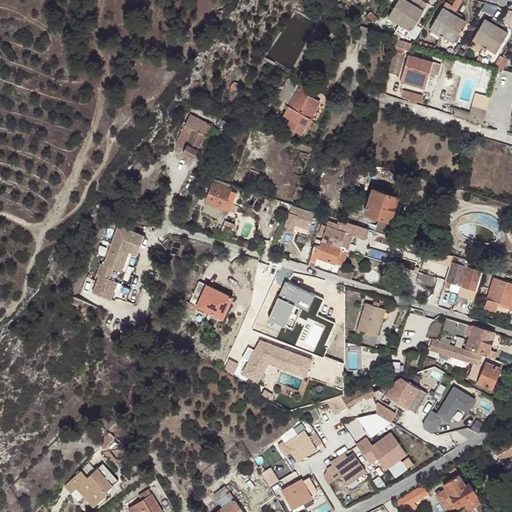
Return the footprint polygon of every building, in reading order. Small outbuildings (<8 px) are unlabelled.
[(401,24),(415,0),(397,0),(388,17),(401,24)] [(420,2),(415,0),(401,24),(411,30),(423,9),(418,6),(420,2)] [(422,0),(420,2),(418,6),(423,9),(427,3),(422,0)] [(448,10),(450,7),(452,5),(446,2),(443,8),(448,10)] [(442,35),(457,11),(450,7),(448,10),(443,8),(431,28),(442,35)] [(463,14),(457,11),(442,35),(453,41),(465,21),(461,18),(463,14)] [(484,45),(498,22),(492,18),(489,21),(485,18),(473,39),(482,45),(484,45)] [(505,26),(498,22),(484,45),(495,52),(508,32),(503,29),(505,26)] [(370,28),(360,25),(355,39),(364,42),(370,28)] [(482,45),(473,39),(469,44),(479,50),(482,45)] [(410,50),(413,43),(406,41),(403,48),(410,50)] [(404,52),(396,49),(389,70),(398,72),(404,52)] [(440,64),(409,54),(400,80),(425,88),(428,76),(433,77),(434,74),(437,75),(440,64)] [(502,87),(511,88),(511,77),(505,76),(502,87)] [(289,101),(299,83),(293,80),(293,82),(287,79),(279,96),(289,101)] [(307,87),(299,83),(289,101),(283,114),(289,118),(286,125),(302,134),(311,116),(309,115),(317,99),(305,92),(307,87)] [(196,148),(201,138),(203,139),(206,138),(207,136),(208,137),(213,126),(188,114),(174,144),(184,149),(183,152),(193,158),(198,149),(196,148)] [(220,217),(230,187),(212,182),(203,211),(220,217)] [(390,219),(397,196),(373,188),(365,211),(390,219)] [(405,198),(397,196),(390,219),(398,222),(405,198)] [(316,211),(291,203),(284,223),(309,232),(316,211)] [(221,232),(230,235),(233,227),(234,228),(236,222),(226,218),(221,232)] [(319,239),(348,248),(354,234),(338,228),(340,223),(328,219),(324,226),(320,224),(317,232),(321,233),(319,239)] [(135,254),(142,236),(115,227),(101,266),(99,265),(95,275),(98,276),(94,286),(112,292),(116,282),(108,279),(111,269),(119,272),(125,257),(121,256),(124,250),(127,251),(131,253),(135,254)] [(405,235),(404,239),(428,247),(440,250),(442,251),(442,248),(405,235)] [(313,243),(309,259),(315,262),(317,257),(342,265),(348,248),(319,239),(318,244),(313,243)] [(112,292),(94,286),(92,294),(114,302),(131,253),(127,251),(124,250),(121,256),(125,257),(119,272),(111,269),(108,279),(116,282),(112,292)] [(452,260),(454,255),(442,251),(440,250),(436,261),(450,265),(452,260)] [(467,265),(452,260),(450,265),(445,280),(443,287),(449,289),(451,283),(460,286),(467,265)] [(483,270),(467,265),(460,286),(477,292),(483,270)] [(433,285),(434,279),(419,274),(417,280),(433,285)] [(511,281),(495,277),(485,307),(497,310),(500,302),(509,305),(509,307),(511,307),(511,281)] [(334,294),(292,279),(276,322),(318,337),(334,294)] [(223,303),(228,306),(233,296),(200,281),(190,301),(198,305),(218,315),(223,303)] [(459,291),(475,297),(477,292),(460,286),(459,291)] [(198,305),(190,301),(187,300),(185,306),(186,306),(196,311),(198,305)] [(375,345),(387,309),(366,302),(356,333),(360,335),(359,340),(375,345)] [(222,317),(228,306),(223,303),(218,315),(222,317)] [(196,311),(186,306),(181,319),(192,320),(196,311)] [(475,326),(447,318),(444,328),(469,336),(470,335),(473,336),(475,326)] [(496,332),(475,326),(473,336),(471,341),(469,350),(479,353),(496,358),(499,351),(491,349),(496,332)] [(452,339),(441,336),(440,340),(451,345),(452,339)] [(456,346),(462,348),(464,339),(458,337),(456,346)] [(430,348),(475,362),(479,353),(469,350),(462,348),(456,346),(451,345),(440,340),(433,339),(430,348)] [(250,361),(242,373),(258,381),(270,362),(307,376),(310,371),(308,370),(311,359),(261,342),(256,351),(251,349),(245,359),(250,361)] [(414,369),(417,352),(414,351),(414,354),(410,354),(407,371),(414,369)] [(475,362),(470,376),(493,386),(504,361),(496,358),(479,353),(475,362)] [(435,362),(437,359),(426,356),(424,365),(435,362)] [(402,375),(372,384),(409,407),(421,388),(402,375)] [(347,393),(328,401),(337,414),(357,401),(366,397),(367,398),(376,394),(372,384),(347,393)] [(431,409),(422,423),(423,426),(433,432),(441,418),(450,422),(458,407),(469,414),(478,399),(454,385),(437,413),(431,409)] [(325,402),(316,405),(321,417),(323,423),(332,419),(325,402)] [(316,405),(310,408),(314,419),(321,417),(316,405)] [(378,413),(390,421),(395,413),(383,405),(378,413)] [(475,428),(483,431),(486,422),(478,419),(475,428)] [(472,426),(453,431),(456,442),(475,438),(472,426)] [(296,457),(317,445),(307,428),(300,432),(301,434),(288,443),(286,439),(280,442),(286,453),(292,450),(296,457)] [(367,435),(355,443),(371,464),(380,458),(386,467),(405,453),(390,431),(372,443),(367,435)] [(511,437),(494,448),(501,459),(511,452),(511,437)] [(325,479),(331,474),(334,479),(340,474),(346,482),(364,469),(353,453),(347,457),(348,459),(336,467),(334,464),(333,464),(327,468),(326,469),(326,470),(325,470),(325,471),(324,472),(324,473),(324,474),(324,475),(324,476),(324,477),(325,477),(325,478),(325,479)] [(88,476),(82,470),(66,485),(80,501),(85,496),(93,505),(108,492),(106,490),(118,480),(102,462),(88,476)] [(274,466),(266,471),(273,485),(282,480),(274,466)] [(446,511),(462,502),(474,495),(475,495),(467,482),(465,483),(459,474),(442,484),(445,489),(436,494),(446,511)] [(283,490),(293,506),(312,494),(310,490),(316,486),(310,477),(309,476),(303,479),(302,477),(301,478),(295,481),(296,482),(283,490)] [(215,511),(245,511),(226,485),(215,492),(224,506),(215,511)] [(414,502),(415,502),(428,494),(423,486),(396,502),(401,510),(410,504),(412,508),(415,506),(414,502)] [(165,511),(151,488),(142,493),(143,497),(130,505),(134,511),(165,511)] [(428,494),(415,502),(417,505),(430,497),(428,494)] [(474,495),(462,502),(466,509),(478,503),(474,495)]
